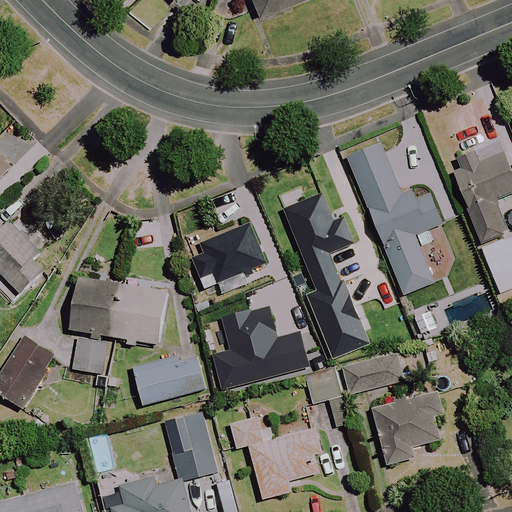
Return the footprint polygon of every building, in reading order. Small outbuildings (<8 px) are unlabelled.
[(247,0),(255,19),(303,0),(247,0)] [(479,247),(509,236),(496,201),(511,194),(511,179),(499,144),(459,159),(462,169),(452,173),(479,247)] [(399,195),(379,145),(346,158),(403,298),(434,285),(415,238),(442,227),(429,195),(414,201),(410,191),(399,195)] [(320,195),(282,211),(317,297),(341,287),(331,262),(351,254),(338,221),(332,224),(320,195)] [(0,283),(18,301),(50,268),(39,258),(48,248),(15,216),(0,231),(0,283)] [(194,265),(203,289),(217,284),(222,296),(248,286),(244,275),(266,266),(250,225),(208,241),(204,232),(188,238),(198,263),(194,265)] [(511,243),(510,239),(480,250),(497,295),(511,289),(511,243)] [(388,288),(376,257),(348,267),(360,299),(388,288)] [(165,292),(76,281),(70,333),(76,334),(72,372),(102,375),(106,341),(158,347),(165,292)] [(208,295),(196,298),(203,324),(215,320),(208,295)] [(308,324),(296,297),(259,313),(271,340),(308,324)] [(338,331),(329,314),(317,320),(325,337),(338,331)] [(263,342),(255,322),(242,327),(249,347),(263,342)] [(0,383),(0,396),(25,411),(55,359),(24,341),(0,383)] [(341,369),(348,397),(376,390),(403,383),(396,355),(341,369)] [(133,372),(141,406),(203,393),(195,358),(133,372)] [(346,426),(332,370),(303,376),(310,407),(329,402),(335,429),(346,426)] [(442,416),(436,393),(370,411),(385,467),(414,459),(412,449),(440,441),(433,418),(442,416)] [(218,474),(202,413),(165,422),(181,483),(218,474)] [(235,451),(248,448),(260,502),(293,494),(290,482),(319,476),(314,456),(321,455),(315,429),(284,436),(279,413),(229,424),(235,451)] [(110,511),(186,511),(179,481),(157,486),(154,474),(104,486),(110,511)] [(79,511),(73,485),(0,503),(0,511),(79,511)]
